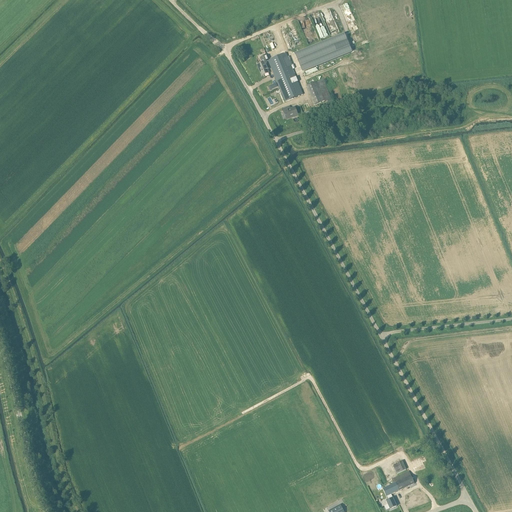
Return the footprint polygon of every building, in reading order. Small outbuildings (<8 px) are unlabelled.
[(310,17),(302,19),(307,33),(314,31),(310,17)] [(304,72),(350,53),(343,35),(297,53),(304,72)] [(251,39),(246,51),(256,56),(262,44),(251,39)] [(270,67),(285,102),(303,94),(286,53),(268,60),(266,55),(260,58),(262,63),(257,65),(261,76),(269,73),(267,70),(269,69),(268,68),(270,67)] [(323,101),(325,106),(333,102),(331,98),(323,79),(306,87),(314,105),(323,101)] [(282,109),(287,120),(294,117),(298,115),(295,107),(291,109),(290,106),(282,109)] [(406,470),(402,461),(393,466),(397,475),(406,470)] [(344,511),(340,505),(364,492),(349,464),(292,494),(301,511),(326,511),(328,511),(344,511)] [(386,502),(390,509),(396,506),(393,499),(391,495),(415,484),(409,471),(383,483),(385,488),(382,489),(386,497),(388,501),(386,502)]
